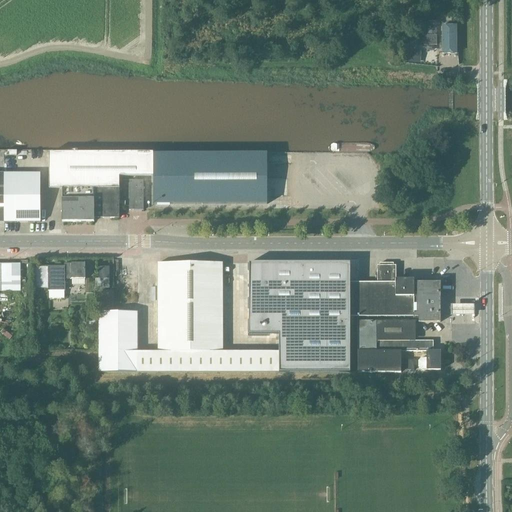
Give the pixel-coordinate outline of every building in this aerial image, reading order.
[(455,24),(441,24),(441,56),(456,56),(455,24)] [(438,60),(440,55),(431,49),(428,54),(438,60)] [(421,53),(400,53),(400,67),(421,67),(421,53)] [(119,177),(153,177),(152,155),(152,153),(48,154),(48,190),(61,190),(62,222),(94,222),(93,217),(103,217),(103,218),(119,218),(119,177)] [(152,155),(153,177),(153,205),(266,204),(266,154),(152,155)] [(0,222),(40,222),(39,174),(0,174),(0,222)] [(143,187),(143,181),(129,180),(129,210),(135,210),(143,210),(143,190),(144,190),(144,187),(143,187)] [(158,264),(158,352),(223,352),(222,263),(158,264)] [(249,263),(249,334),(279,334),(279,373),(350,373),(350,322),(350,304),(350,283),(350,263),(249,263)] [(350,283),(350,304),(350,322),(359,322),(359,317),(413,317),(413,318),(418,318),(418,323),(440,323),(440,306),(441,306),(441,303),(440,303),(440,283),(437,283),(436,280),(395,280),(395,272),(393,263),(379,263),(377,271),(377,283),(350,283)] [(0,264),(0,291),(20,292),(20,265),(0,264)] [(64,280),(85,279),(84,264),(71,264),(64,265),(64,267),(48,267),(48,291),(64,291),(64,280)] [(109,279),(109,268),(99,268),(99,279),(109,279)] [(113,311),(113,304),(113,292),(99,292),(99,311),(113,311)] [(475,302),(451,302),(451,313),(475,313),(475,302)] [(137,313),(99,312),(99,353),(99,373),(137,373),(137,352),(137,313)] [(350,322),(350,373),(401,373),(401,352),(416,352),(416,342),(409,342),(409,321),(359,322),(350,322)] [(440,351),(437,351),(433,352),(433,341),(416,342),(416,352),(426,352),(426,358),(421,358),(418,361),(418,367),(421,370),(426,370),(426,371),(439,370),(442,371),(442,362),(440,362),(440,351)] [(414,371),(414,361),(404,361),(404,371),(414,371)]
